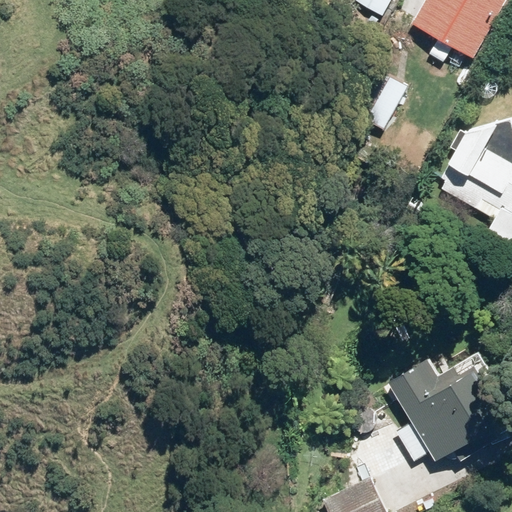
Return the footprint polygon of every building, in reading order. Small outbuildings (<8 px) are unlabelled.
[(355,0),(385,16),(394,0),(355,0)] [(430,0),(417,24),(478,59),(511,0),(430,0)] [(387,130),(412,86),(380,69),(357,113),(387,130)] [(511,130),(509,119),(466,131),(438,180),(443,183),(439,191),(511,232),(511,130)] [(408,208),(416,212),(420,206),(412,201),(408,208)] [(426,250),(437,234),(422,223),(410,239),(426,250)] [(426,361),(388,383),(412,422),(397,430),(414,460),(429,452),(435,461),(453,451),(460,462),(511,430),(511,414),(476,354),(436,379),(426,361)] [(387,511),(369,477),(333,495),(341,511),(387,511)]
